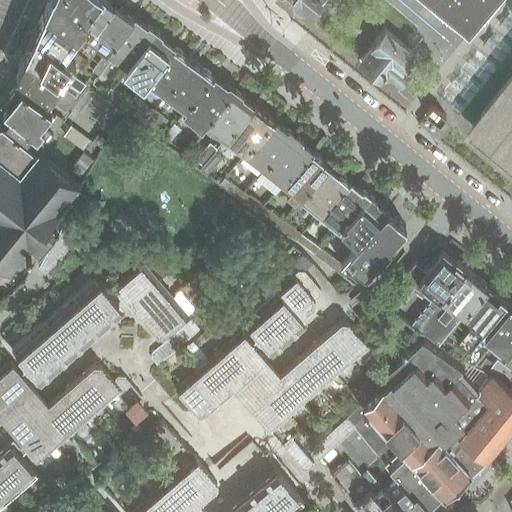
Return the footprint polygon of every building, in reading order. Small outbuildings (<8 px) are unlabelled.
[(41,15),(72,36),(86,17),(59,0),(47,0),(42,13),(41,15)] [(59,0),(86,17),(94,23),(112,0),(111,0),(59,0)] [(85,34),(106,49),(132,16),(133,15),(112,0),(94,23),(85,34)] [(282,0),(290,6),(291,4),(305,15),(312,7),(314,9),(320,0),(282,0)] [(32,34),(59,52),(72,36),(41,15),(37,25),(36,25),(32,34)] [(151,31),(132,16),(106,49),(92,69),(98,74),(113,54),(126,64),(151,31)] [(357,61),(363,65),(377,77),(380,74),(386,78),(390,72),(400,80),(406,71),(401,67),(413,52),(407,47),(409,44),(406,42),(404,45),(383,28),(357,61)] [(171,45),(151,31),(126,64),(146,79),(171,45)] [(84,82),(67,71),(73,62),(59,52),(32,34),(29,40),(30,40),(24,53),(24,52),(23,54),(76,92),(84,82)] [(146,79),(166,94),(195,57),(187,51),(184,55),(171,45),(146,79)] [(76,92),(23,54),(14,73),(16,74),(64,109),(76,92)] [(202,62),(195,57),(166,94),(184,108),(212,75),(200,66),(202,62)] [(231,89),(212,75),(184,108),(204,123),(231,89)] [(511,75),(471,125),(511,158),(511,75)] [(2,109),(11,117),(46,143),(52,134),(41,127),(37,124),(48,110),(15,84),(8,93),(6,100),(8,102),(2,109)] [(125,108),(129,102),(110,87),(105,94),(125,108)] [(255,107),(231,89),(204,123),(226,138),(255,107)] [(133,96),(129,102),(125,108),(144,122),(153,110),(133,96)] [(444,129),(447,125),(441,120),(445,115),(431,104),(424,112),(426,113),(418,122),(437,138),(444,129)] [(256,106),(255,107),(226,138),(244,152),(272,120),(273,119),(256,106)] [(153,110),(144,122),(158,132),(166,120),(153,110)] [(0,260),(8,267),(26,244),(36,253),(63,207),(59,204),(77,181),(63,170),(62,164),(42,149),(46,143),(11,117),(4,125),(0,121),(0,260)] [(292,135),(272,120),(244,152),(263,166),(292,135)] [(170,141),(180,129),(174,124),(164,136),(170,141)] [(63,135),(82,149),(89,140),(70,126),(63,135)] [(310,149),(292,135),(263,166),(283,182),(310,149)] [(195,158),(202,164),(216,148),(209,142),(195,158)] [(311,148),(310,149),(283,182),(301,196),(332,161),(325,155),(323,159),(311,148)] [(215,150),(198,169),(205,175),(222,157),(215,150)] [(80,175),(92,159),(82,151),(70,168),(80,175)] [(338,166),(332,161),(301,196),(320,210),(347,179),(348,178),(336,169),(338,166)] [(242,188),(224,175),(218,183),(236,196),(242,188)] [(366,194),(347,179),(320,210),(339,225),(366,194)] [(263,204),(242,188),(236,196),(256,211),(263,204)] [(339,225),(357,239),(384,209),(366,194),(339,225)] [(282,217),(263,204),(256,211),(275,225),(282,217)] [(360,274),(378,255),(404,225),(403,225),(404,223),(385,208),(384,209),(357,239),(339,259),(360,274)] [(83,237),(66,217),(37,266),(45,271),(83,237)] [(301,231),(282,217),(275,225),(294,238),(301,231)] [(320,245),(301,231),(294,238),(314,252),(320,245)] [(339,259),(320,245),(314,252),(333,266),(339,259)] [(452,259),(441,250),(426,269),(415,282),(436,298),(463,264),(454,257),(452,259)] [(359,274),(339,259),(333,266),(353,281),(359,274)] [(391,288),(378,300),(385,305),(402,285),(408,289),(412,284),(413,285),(415,282),(426,269),(414,260),(391,288)] [(114,287),(129,304),(158,279),(143,262),(114,287)] [(436,298),(413,326),(424,334),(437,343),(462,312),(486,282),(475,274),(463,264),(436,298)] [(319,289),(303,270),(297,269),(292,274),(292,273),(242,317),(266,344),(313,304),(313,298),(318,294),(319,289)] [(122,307),(93,275),(10,347),(27,366),(20,372),(31,385),(38,379),(39,380),(122,307)] [(172,295),(158,279),(129,304),(143,320),(172,295)] [(473,321),(457,340),(468,349),(508,300),(505,298),(486,283),(486,282),(462,312),(473,321)] [(187,312),(172,295),(143,320),(155,334),(161,334),(187,312)] [(468,349),(461,357),(473,363),(487,347),(486,342),(490,336),(504,347),(511,336),(511,303),(508,300),(468,349)] [(190,318),(189,318),(151,351),(150,358),(156,364),(198,327),(190,318)] [(352,359),(369,344),(346,319),(340,319),(327,330),(352,359)] [(402,320),(398,325),(404,330),(408,325),(402,320)] [(265,357),(240,329),(224,343),(249,372),(265,357)] [(327,330),(324,333),(311,345),(336,373),(352,359),(327,330)] [(430,506),(438,498),(486,456),(511,423),(511,389),(489,372),(478,387),(460,368),(465,363),(437,343),(424,334),(385,370),(389,379),(360,403),(345,418),(310,449),(317,458),(333,445),(344,458),(347,456),(360,470),(366,466),(366,467),(377,456),(394,474),(394,473),(411,492),(414,490),(430,506)] [(511,336),(504,347),(499,352),(509,360),(511,362),(511,336)] [(232,386),(249,372),(224,343),(208,358),(232,386)] [(311,345),(304,350),(294,359),(319,388),(336,373),(311,345)] [(216,400),(232,386),(208,358),(192,372),(216,400)] [(489,368),(492,363),(486,358),(479,367),(488,369),(489,368)] [(511,370),(496,358),(492,363),(489,368),(497,372),(511,383),(511,381),(511,370)] [(294,359),(284,368),(278,373),(303,402),(319,388),(294,359)] [(0,389),(13,405),(33,387),(31,385),(20,372),(11,362),(0,371),(0,389)] [(120,389),(112,380),(99,364),(96,363),(93,363),(91,364),(74,379),(99,407),(120,389)] [(201,413),(216,400),(192,372),(174,387),(196,412),(201,413)] [(278,373),(265,385),(261,388),(286,417),(303,402),(278,373)] [(112,380),(120,389),(129,399),(135,394),(141,401),(142,396),(140,396),(123,377),(123,375),(117,374),(112,380)] [(83,421),(99,407),(74,379),(59,393),(83,421)] [(261,388),(245,403),(270,431),(286,417),(261,388)] [(0,416),(13,405),(0,389),(0,416)] [(66,436),(83,421),(59,393),(41,408),(66,436)] [(135,394),(129,399),(123,405),(134,417),(146,407),(141,401),(135,394)] [(41,408),(27,421),(51,449),(66,436),(41,408)] [(38,461),(51,449),(27,421),(13,433),(15,435),(26,448),(38,461)] [(290,437),(281,444),(292,457),(301,450),(290,437)] [(8,440),(0,446),(0,498),(33,470),(8,440)] [(292,457),(301,467),(307,468),(312,463),(301,450),(292,457)] [(364,511),(410,511),(401,501),(399,503),(383,485),(383,484),(366,467),(366,466),(360,470),(347,456),(344,458),(329,472),(364,511)] [(177,471),(201,499),(215,488),(215,482),(193,457),(177,471)] [(274,467),(273,467),(222,511),(302,511),(303,511),(319,511),(315,507),(308,507),(302,499),(296,493),(274,467)] [(184,511),(186,511),(201,499),(177,471),(161,485),(184,511)] [(401,501),(410,511),(422,511),(430,506),(414,490),(411,492),(394,473),(394,474),(383,484),(383,485),(399,503),(401,501)] [(79,479),(73,474),(60,486),(65,492),(79,479)] [(184,511),(161,485),(144,500),(153,511),(184,511)] [(36,511),(40,511),(54,500),(48,494),(33,509),(36,511)] [(130,511),(153,511),(144,500),(130,511)]
